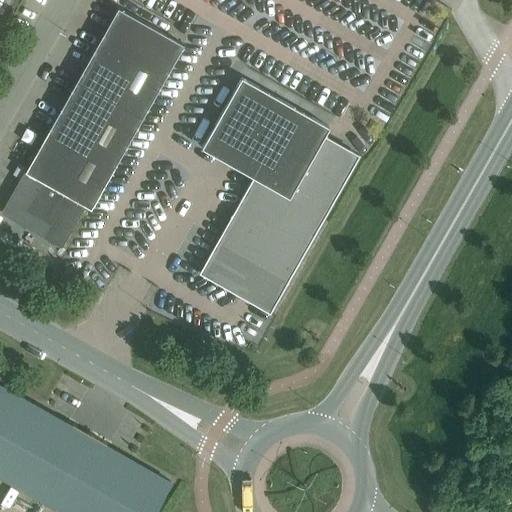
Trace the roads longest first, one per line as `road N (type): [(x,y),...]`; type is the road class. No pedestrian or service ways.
road 1 (unknown): [(90,363),(156,268),(122,243),(180,144)]
road 2 (secondary): [(378,354),(511,119)]
road 3 (unclassified): [(170,410),(0,311)]
road 4 (unclassified): [(0,109),(62,0)]
